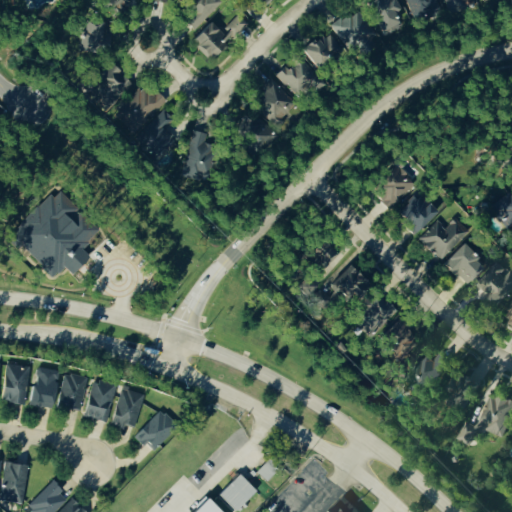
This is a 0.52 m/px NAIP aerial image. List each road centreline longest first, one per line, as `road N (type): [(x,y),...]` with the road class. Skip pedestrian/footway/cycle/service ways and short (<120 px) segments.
road 1 (secondary): [(444,511),(371,448),(225,357),(85,315),(0,303)]
road 2 (tertiary): [(167,370),(184,316),(212,274),(308,176),(397,99),(436,76),(511,52)]
road 3 (secondary): [(0,333),(85,346),(234,400),(334,460),(394,511)]
road 4 (residential): [(308,176),(464,333),(511,364)]
road 5 (residential): [(311,0),(201,99),(147,43)]
